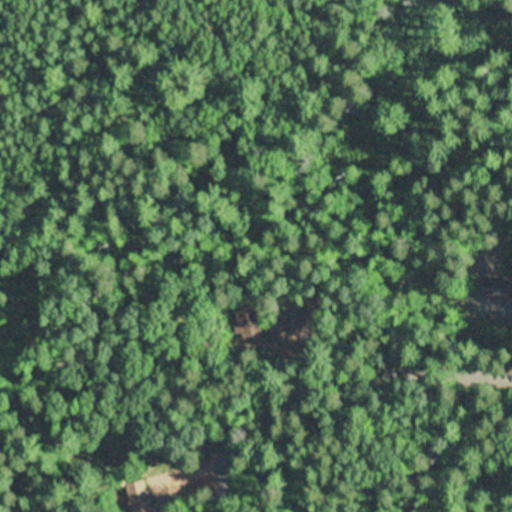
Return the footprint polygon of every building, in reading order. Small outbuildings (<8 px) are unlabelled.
[(511,299),(511,301),(511,302),(510,302),(501,301),(493,301),(492,301),(484,300),(486,281),(486,275),(490,276),(507,277),(508,277),(511,277),(511,299)] [(261,337),(235,341),(230,309),(255,305),(261,337)] [(268,319),(255,322),(260,342),(273,339),(268,319)] [(288,338),(272,342),(270,334),(268,326),(267,324),(268,324),(270,323),(283,319),(288,338)] [(147,506),(131,506),(131,501),(131,498),(131,493),(131,488),(131,483),(131,482),(146,482),(146,484),(146,490),(147,495),(147,501),(147,504),(147,506)]
